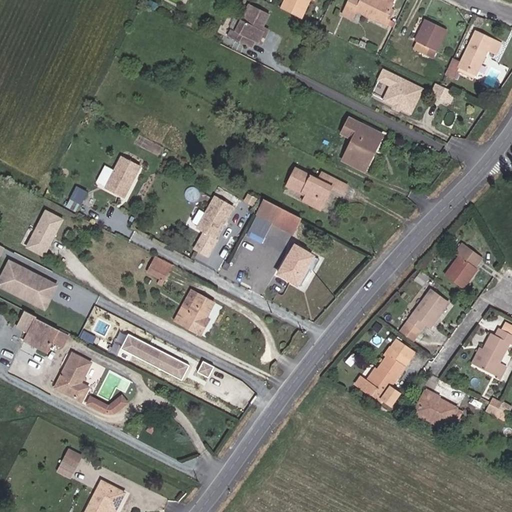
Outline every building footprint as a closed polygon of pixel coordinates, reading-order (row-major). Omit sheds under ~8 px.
[(237,26),(233,33),(257,45),(261,39),(264,40),(270,28),(268,27),(269,24),(276,10),(257,0),(241,28),(237,26)] [(307,14),(313,0),(290,0),(289,5),(307,14)] [(402,7),(399,6),(401,0),(353,0),(350,6),(360,11),(364,3),(397,18),(402,7)] [(439,44),(445,48),(455,26),(434,17),(433,18),(426,14),(420,27),(427,31),(420,45),(435,52),(439,44)] [(274,26),(269,24),(268,27),(270,28),(264,40),(267,42),(274,26)] [(460,54),(452,69),(462,74),(464,69),(480,77),(494,49),(505,54),(511,43),(485,29),(470,59),(460,54)] [(416,113),(429,89),(390,69),(385,78),(397,85),(389,99),(391,104),(398,108),(403,110),(411,114),(416,113)] [(451,88),(442,83),(437,93),(446,98),(451,88)] [(451,88),(446,98),(456,103),(461,93),(451,88)] [(380,134),(352,119),(345,133),(356,139),(345,160),(367,171),(373,158),(368,156),(380,134)] [(384,136),(380,134),(368,156),(373,158),(384,136)] [(140,180),(138,179),(141,174),(143,175),(150,162),(131,153),(114,185),(133,194),(140,180)] [(322,182),(299,170),(290,187),(309,197),(307,200),(325,208),(334,190),(346,196),(351,187),(334,179),(330,186),(322,182)] [(334,179),(325,174),(322,182),(330,186),(334,179)] [(78,197),(89,201),(94,189),(83,185),(78,197)] [(205,232),(196,250),(207,256),(216,238),(214,237),(221,225),(219,222),(221,219),(224,219),(232,203),(214,194),(196,228),(205,232)] [(325,208),(307,200),(305,203),(323,212),(325,208)] [(292,236),(301,220),(264,201),(256,217),(292,236)] [(45,256),(62,217),(42,208),(25,248),(45,256)] [(474,285),(488,265),(482,261),(489,252),(473,240),(467,249),(470,252),(456,272),(474,285)] [(312,270),(318,273),(324,262),(298,247),(282,276),(299,285),(308,268),(312,270)] [(169,271),(172,265),(157,257),(154,264),(169,271)] [(6,259),(0,271),(0,287),(46,309),(58,282),(6,259)] [(163,283),(169,271),(154,264),(149,272),(162,278),(160,281),(163,283)] [(229,272),(237,276),(239,271),(231,267),(229,272)] [(299,285),(302,287),(312,270),(308,268),(299,285)] [(437,322),(442,325),(459,300),(447,291),(426,322),(433,327),(437,322)] [(203,335),(211,319),(208,317),(215,303),(199,294),(190,311),(183,308),(176,321),(203,335)] [(27,332),(33,317),(21,310),(15,326),(27,332)] [(46,354),(51,343),(57,331),(34,319),(23,342),(46,354)] [(511,358),(509,357),(511,351),(511,325),(508,324),(504,332),(500,330),(493,345),(485,361),(502,370),(503,369),(511,373),(511,358)] [(51,343),(61,348),(67,336),(57,331),(51,343)] [(187,366),(125,335),(118,350),(179,381),(187,366)] [(427,362),(433,354),(414,338),(407,347),(427,362)] [(481,359),(485,361),(493,345),(489,343),(481,359)] [(414,396),(405,388),(427,362),(407,347),(401,355),(404,357),(393,370),(395,372),(384,385),(379,381),(373,376),(369,382),(386,395),(390,390),(399,397),(397,400),(405,406),(414,396)] [(91,388),(84,384),(94,363),(73,352),(55,388),(84,402),(91,388)] [(215,367),(204,361),(198,373),(209,378),(215,367)] [(379,381),(384,385),(395,372),(393,370),(390,368),(379,381)] [(427,408),(458,425),(470,404),(461,400),(459,403),(452,399),(453,395),(439,387),(427,408)] [(397,400),(399,397),(390,390),(386,395),(394,402),(397,400)] [(508,404),(511,398),(502,393),(499,399),(508,404)] [(111,409),(108,415),(117,415),(130,404),(125,398),(111,409)] [(494,408),(503,413),(508,404),(499,399),(494,408)] [(111,409),(93,400),(90,406),(108,415),(111,409)] [(458,425),(464,428),(475,407),(470,404),(458,425)] [(66,472),(78,478),(90,456),(77,450),(66,472)] [(129,510),(137,494),(114,483),(100,511),(120,511),(121,511),(123,507),(129,510)]
